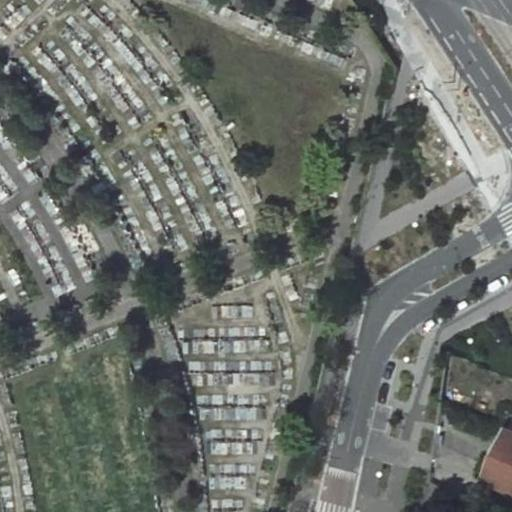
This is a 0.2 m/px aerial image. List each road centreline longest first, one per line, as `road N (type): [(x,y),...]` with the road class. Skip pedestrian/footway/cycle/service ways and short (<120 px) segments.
road 1 (residential): [(511,222),(391,289),(375,324),(362,396)]
road 2 (residential): [(362,396),(389,346),(421,316),(511,261)]
road 3 (secondary): [(445,0),(511,100)]
